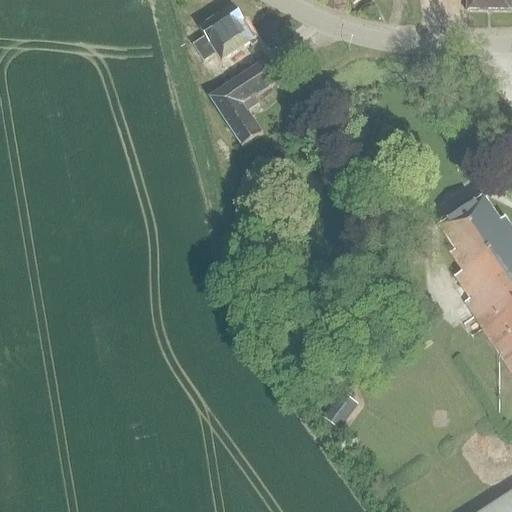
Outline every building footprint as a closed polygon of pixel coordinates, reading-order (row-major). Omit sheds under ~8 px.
[(348,0),(353,8),(367,0),(348,0)] [(511,0),(467,0),(468,16),(511,15),(511,0)] [(222,64),(253,43),(242,25),(243,24),(233,8),(200,30),(205,39),(189,50),(200,66),(216,55),(222,64)] [(255,99),(282,82),(268,61),(209,100),(242,150),(263,136),(249,114),(260,107),(255,99)] [(484,200),(440,229),(456,253),(451,257),(463,274),(456,278),(471,300),(466,303),(511,373),(511,231),(505,221),(500,224),(484,200)] [(342,396),(329,414),(344,424),(357,406),(342,396)] [(511,511),(511,498),(491,511),(511,511)]
